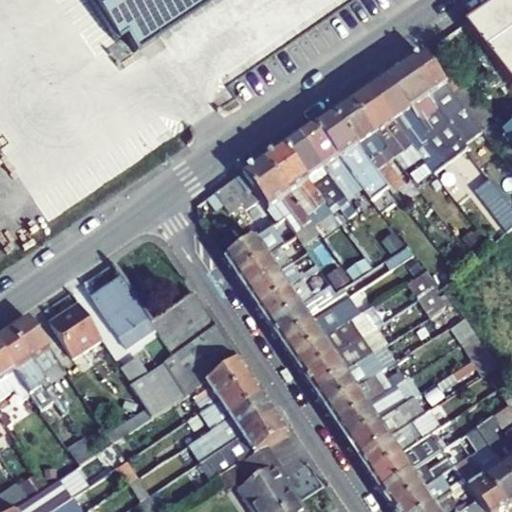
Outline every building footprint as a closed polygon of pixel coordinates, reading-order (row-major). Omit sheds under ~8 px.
[(133,53),(213,0),(85,0),(114,42),(122,37),(133,53)] [(511,0),(504,0),(463,29),(511,90),(511,89),(511,0)] [(454,98),(430,68),(422,56),(404,68),(442,118),(449,113),(451,111),(446,104),(454,98)] [(491,119),(444,58),(430,68),(454,98),(478,129),(491,119)] [(442,118),(404,68),(389,79),(452,162),(452,163),(467,151),(457,139),(442,118)] [(452,162),(389,79),(369,92),(421,160),(434,176),(434,177),(440,172),(452,163),(452,162)] [(421,160),(369,92),(351,104),(394,161),(404,173),(421,160)] [(394,161),(351,104),(334,116),(389,189),(394,196),(404,188),(391,170),(386,173),(383,169),(388,166),(394,161)] [(464,133),(449,113),(442,118),(457,139),(464,133)] [(389,189),(334,116),(315,129),(361,191),(371,203),(389,189)] [(511,126),(502,135),(511,147),(511,126)] [(361,191),(315,129),(299,140),(346,201),(361,191)] [(346,201),(299,140),(282,151),(309,185),(329,211),(337,205),(348,220),(356,215),(346,201)] [(309,185),(282,151),(263,164),(289,198),(293,200),(307,219),(315,213),(320,221),(322,224),(333,216),(329,211),(309,185)] [(289,198),(263,164),(228,188),(242,208),(257,197),(278,226),(285,221),(298,238),(304,246),(319,235),(313,226),(307,219),(293,200),(289,198)] [(511,230),(511,210),(491,182),(476,194),(507,234),(511,230)] [(242,208),(228,188),(215,196),(230,217),(242,208)] [(320,221),(315,213),(307,219),(313,226),(320,221)] [(297,239),(285,221),(278,226),(268,233),(280,250),(297,239)] [(280,250),(268,233),(225,263),(236,280),(280,250)] [(291,267),(280,250),(236,280),(247,296),(291,267)] [(414,258),(408,250),(389,261),(395,270),(414,258)] [(298,277),(291,267),(247,296),(258,313),(302,284),(306,281),(302,275),(298,277)] [(434,292),(424,276),(408,287),(418,302),(434,292)] [(140,325),(148,319),(124,282),(93,303),(116,338),(120,335),(122,337),(140,325)] [(313,300),(302,284),(258,313),(269,330),(313,300)] [(336,296),(331,289),(313,300),(269,330),(281,346),(349,301),(350,300),(343,291),(336,296)] [(446,310),(437,296),(434,292),(418,302),(430,320),(446,310)] [(202,309),(194,296),(152,325),(151,326),(159,338),(160,339),(167,349),(174,359),(194,346),(187,335),(180,325),(202,309)] [(361,316),(350,300),(349,301),(281,346),(292,363),(361,316)] [(79,307),(50,326),(73,361),(103,342),(79,307)] [(202,309),(180,325),(187,335),(209,320),(202,309)] [(375,331),(363,315),(362,316),(361,316),(292,363),(303,380),(375,331)] [(144,331),(151,326),(152,325),(148,319),(140,325),(144,331)] [(187,335),(194,346),(216,330),(209,320),(187,335)] [(59,367),(29,322),(12,333),(42,378),(59,367)] [(174,359),(166,365),(188,398),(190,396),(239,364),(216,330),(194,346),(174,359)] [(386,348),(375,331),(303,380),(314,396),(358,366),(372,357),(386,348)] [(42,378),(12,333),(0,341),(0,352),(30,398),(41,415),(54,406),(63,419),(68,416),(47,385),(42,378)] [(486,353),(475,337),(461,346),(472,363),(486,353)] [(167,349),(160,339),(159,338),(146,347),(161,368),(166,365),(174,359),(167,349)] [(30,398),(0,352),(0,402),(14,393),(21,404),(30,398)] [(497,370),(486,353),(472,363),(477,371),(483,380),(497,370)] [(372,357),(358,366),(314,396),(325,413),(369,383),(373,380),(382,374),(383,373),(372,357)] [(148,377),(137,360),(122,370),(133,387),(148,377)] [(477,371),(472,363),(426,393),(432,402),(477,371)] [(251,383),(239,364),(190,396),(202,415),(251,383)] [(188,398),(166,365),(161,368),(148,377),(133,387),(131,388),(130,389),(146,412),(106,437),(113,447),(115,446),(188,398)] [(64,374),(59,367),(42,378),(47,385),(64,374)] [(133,387),(122,370),(120,371),(131,388),(133,387)] [(388,383),(382,374),(373,380),(379,389),(388,383)] [(379,389),(373,380),(369,383),(325,413),(337,429),(384,396),(393,391),(396,389),(405,383),(400,375),(388,383),(379,389)] [(263,401),(251,383),(202,415),(200,416),(212,434),(214,432),(263,401)] [(511,407),(511,388),(510,385),(498,393),(508,410),(509,409),(511,407)] [(407,406),(396,389),(393,391),(384,396),(337,429),(348,446),(407,406)] [(275,418),(263,401),(214,432),(226,450),(275,418)] [(425,418),(414,402),(407,406),(348,446),(359,463),(425,418)] [(24,418),(16,406),(0,416),(0,417),(0,418),(8,429),(24,418)] [(511,423),(511,412),(509,409),(508,410),(493,420),(499,429),(501,431),(511,423)] [(440,432),(429,415),(425,418),(359,463),(370,479),(431,438),(440,432)] [(287,437),(275,418),(226,450),(200,467),(209,480),(218,474),(234,463),(238,468),(266,450),(287,437)] [(499,429),(493,420),(476,432),(491,453),(502,446),(493,433),(499,429)] [(511,506),(511,482),(491,453),(476,432),(466,439),(478,456),(472,460),(507,510),(511,506)] [(442,455),(431,438),(370,479),(381,496),(442,455)] [(511,447),(508,441),(502,446),(491,453),(511,482),(511,447)] [(96,458),(85,442),(68,453),(80,470),(96,458)] [(466,453),(460,443),(443,454),(450,463),(466,453)] [(287,482),(266,450),(238,468),(249,485),(239,491),(252,511),(287,511),(298,505),(284,484),(287,482)] [(450,463),(443,454),(442,455),(381,496),(391,511),(393,511),(455,471),(450,463)] [(503,511),(507,510),(472,460),(455,472),(466,487),(468,491),(478,504),(483,511),(503,511)] [(238,468),(234,463),(218,474),(221,478),(238,468)] [(139,481),(128,464),(119,470),(130,487),(139,481)] [(429,511),(466,487),(455,472),(455,471),(393,511),(429,511)] [(151,498),(139,481),(130,487),(142,504),(151,498)] [(55,511),(71,501),(59,483),(49,490),(29,504),(17,511),(55,511)] [(17,511),(29,504),(17,486),(0,497),(0,503),(5,511),(17,511)] [(465,511),(478,504),(468,491),(466,487),(429,511),(465,511)]
